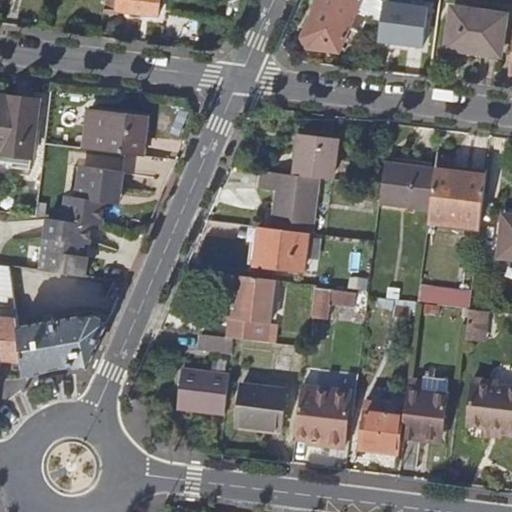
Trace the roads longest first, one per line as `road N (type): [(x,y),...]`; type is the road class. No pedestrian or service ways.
road 1 (residential): [(99,417),(239,80)]
road 2 (residential): [(128,472),(443,511)]
road 3 (residential): [(239,80),(511,114)]
road 4 (residential): [(0,50),(239,80)]
